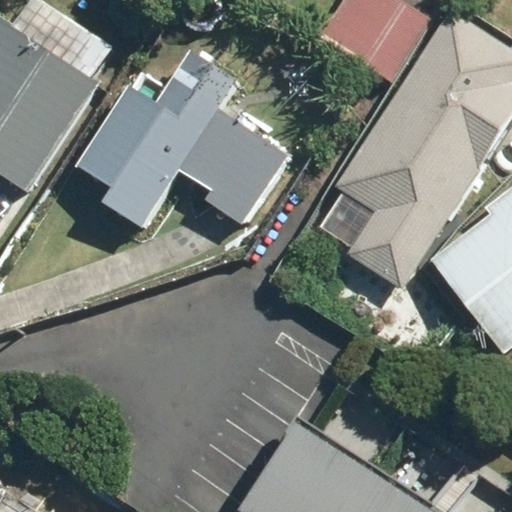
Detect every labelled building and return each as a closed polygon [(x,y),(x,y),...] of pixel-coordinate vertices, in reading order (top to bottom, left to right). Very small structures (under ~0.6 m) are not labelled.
[(398,84),(436,20),(403,0),(358,0),(331,44),(398,84)] [(111,87),(0,14),(0,174),(36,199),(111,87)] [(511,48),(458,14),(344,190),(386,216),(351,270),(404,305),(511,138),(511,48)] [(141,86),(86,169),(122,192),(111,208),(151,234),(189,175),(221,196),(215,205),(253,230),(299,159),(229,114),(248,86),(200,55),(168,103),(141,86)] [(511,198),(501,208),(506,214),(441,265),(509,359),(511,356),(511,198)] [(446,511),(318,428),(262,511),(446,511)]
